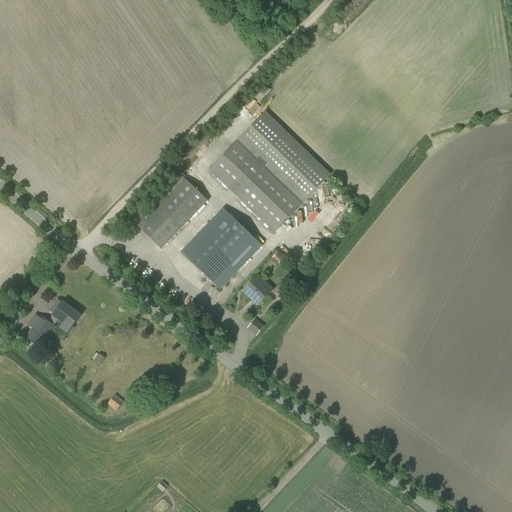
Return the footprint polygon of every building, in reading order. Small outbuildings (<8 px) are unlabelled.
[(209,170),(275,233),(331,174),(266,111),(209,170)] [(138,227),(162,250),(209,201),(181,175),(139,219),(142,222),(138,227)] [(262,247),(223,209),(181,252),(220,290),(262,247)] [(272,258),(278,263),(283,259),(277,253),(272,258)] [(243,291),(258,305),(273,290),(258,276),(243,291)] [(53,316),(49,322),(54,326),(58,320),(63,323),(61,327),(70,333),(73,329),(72,328),(81,317),(62,303),(58,300),(50,311),(54,314),(53,315),(53,316)] [(55,327),(54,326),(49,322),(42,317),(40,318),(35,315),(28,325),(33,329),(26,338),(40,348),(55,327)] [(92,363),(99,368),(105,359),(98,354),(92,363)] [(107,405),(117,412),(124,402),(115,395),(107,405)] [(162,481),(157,487),(162,492),(168,486),(162,481)]
